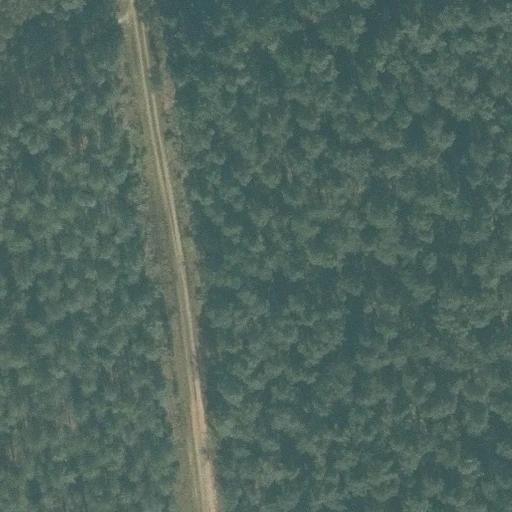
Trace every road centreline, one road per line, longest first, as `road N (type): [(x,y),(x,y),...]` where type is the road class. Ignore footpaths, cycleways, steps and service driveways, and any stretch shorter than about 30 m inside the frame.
road 1 (track): [(205,511),(138,6)]
road 2 (track): [(0,85),(138,6)]
